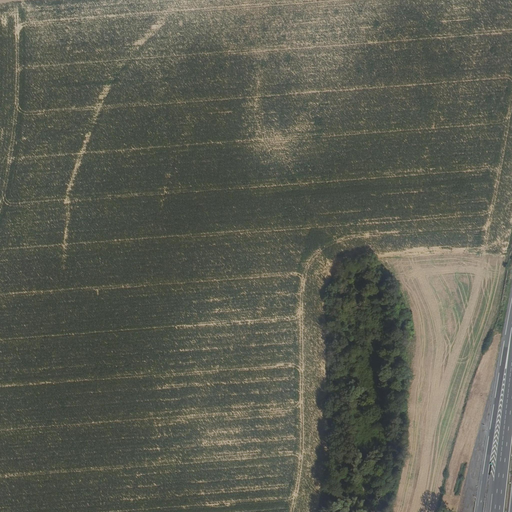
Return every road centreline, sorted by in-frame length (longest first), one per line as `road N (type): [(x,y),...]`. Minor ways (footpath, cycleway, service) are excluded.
road 1 (motorway): [(511,334),(479,511)]
road 2 (motorway): [(511,385),(497,511)]
